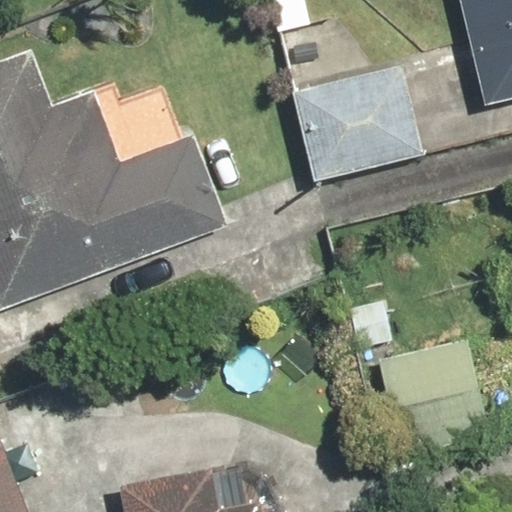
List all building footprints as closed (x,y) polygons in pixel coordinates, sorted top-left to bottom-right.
[(511,0),(454,0),(481,105),(511,97),(511,0)] [(30,46),(0,57),(0,310),(229,227),(194,131),(119,158),(93,88),(51,103),(30,46)] [(288,91),(311,182),(422,154),(399,63),(288,91)] [(467,339),(378,360),(401,455),(489,434),(467,339)] [(0,511),(26,511),(0,441),(0,511)] [(210,467),(118,485),(123,511),(255,511),(253,499),(218,506),(210,467)]
